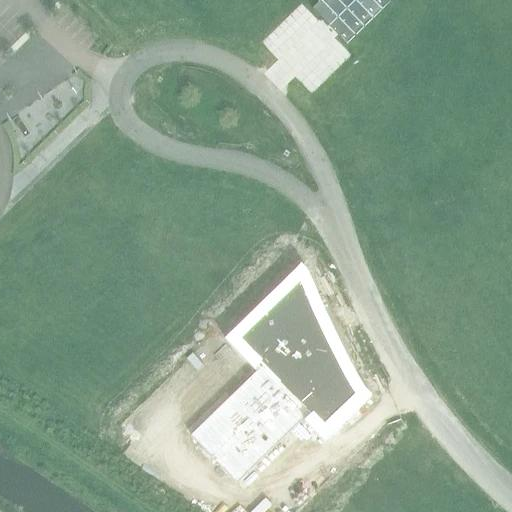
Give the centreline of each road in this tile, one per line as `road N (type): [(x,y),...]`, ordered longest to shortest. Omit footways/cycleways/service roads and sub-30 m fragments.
road 1 (unclassified): [(335,228),(289,113),(223,61),(180,52),(127,68),(116,100),(134,132),(170,150),(256,168),(295,191)]
road 2 (unclassified): [(511,498),(419,404),(373,325),(335,228)]
